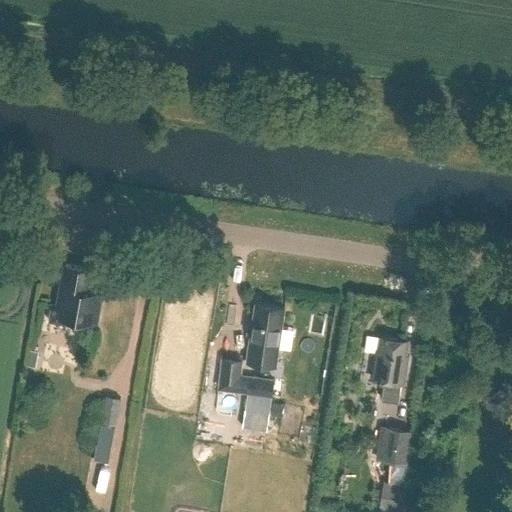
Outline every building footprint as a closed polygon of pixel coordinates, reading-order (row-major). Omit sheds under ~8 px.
[(82,327),(83,321),(96,323),(101,293),(89,291),(93,269),(65,264),(57,308),(52,307),(50,321),(82,327)] [(256,302),(246,362),(276,366),(285,307),(256,302)] [(402,382),(404,382),(406,363),(404,362),(407,340),(383,337),(381,352),(378,351),(374,378),(385,380),(383,399),(400,401),(402,382)] [(233,359),(222,358),(220,378),(230,379),(233,359)] [(288,381),(251,376),(246,408),(269,411),(272,395),(285,397),(288,381)] [(272,415),(281,416),(283,404),(274,403),(272,415)] [(406,462),(411,430),(391,427),(386,459),(406,462)] [(396,511),(400,484),(384,481),(380,509),(396,511)]
